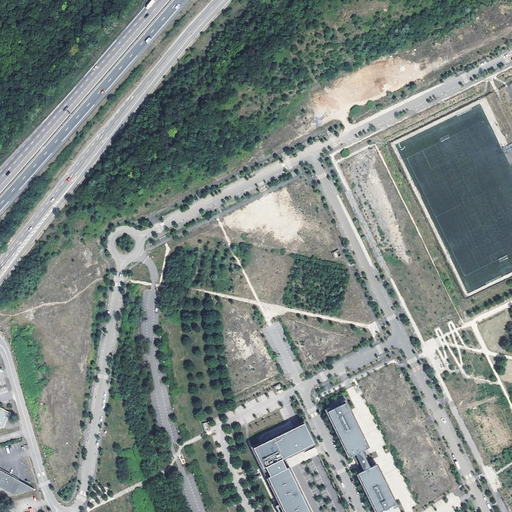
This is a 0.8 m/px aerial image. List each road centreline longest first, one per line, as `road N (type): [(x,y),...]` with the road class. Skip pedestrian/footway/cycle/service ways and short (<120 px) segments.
road 1 (tertiary): [(221,0),(22,244)]
road 2 (motorway): [(0,204),(179,0)]
road 3 (residential): [(122,258),(75,511)]
road 4 (unclassified): [(361,511),(305,390),(401,338)]
road 5 (residential): [(511,54),(311,152)]
road 6 (residential): [(311,152),(401,338)]
road 7 (motorway): [(161,0),(27,156)]
road 8 (residential): [(311,152),(137,237)]
road 9 (residential): [(401,338),(485,511)]
road 10 (residential): [(0,343),(58,511)]
